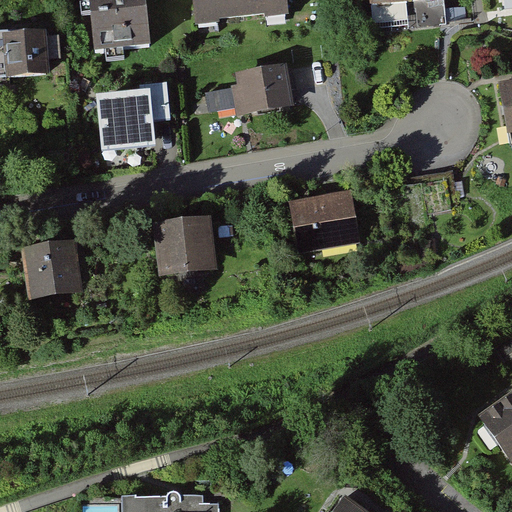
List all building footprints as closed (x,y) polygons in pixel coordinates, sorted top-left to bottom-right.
[(146,0),(89,0),(94,53),(151,48),(146,0)] [(286,0),(192,0),(196,27),(288,16),(286,0)] [(446,0),(369,0),(371,9),(447,0),(446,0)] [(50,32),(0,33),(0,76),(51,75),(50,32)] [(231,92),(206,96),(209,114),(235,110),(237,118),(243,117),(293,109),(291,97),(286,69),(235,77),(237,88),(231,89),(231,92)] [(511,81),(499,84),(507,136),(511,135),(511,81)] [(149,88),(150,95),(153,122),(161,121),(169,121),(166,86),(149,88)] [(150,95),(96,100),(101,155),(155,151),(153,122),(150,95)] [(425,178),(399,182),(405,214),(458,204),(452,173),(425,178)] [(310,204),(291,207),(298,254),(360,244),(352,197),(330,200),(310,204)] [(213,216),(152,224),(158,275),(219,268),(213,216)] [(77,241),(23,250),(31,301),(85,293),(77,241)] [(511,393),(480,416),(511,461),(511,460),(511,393)] [(370,511),(354,501),(346,511),(370,511)]
